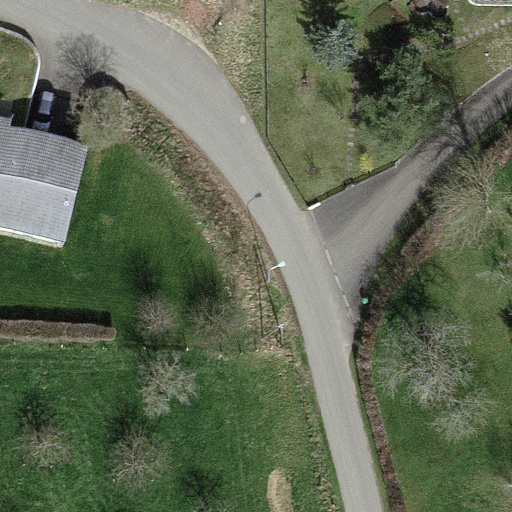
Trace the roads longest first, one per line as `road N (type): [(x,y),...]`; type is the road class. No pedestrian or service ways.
road 1 (unclassified): [(18,0),(111,47),(176,93),(228,144),(274,213),(307,286)]
road 2 (residential): [(511,88),(434,146),(307,286)]
road 3 (unclassified): [(307,286),(362,511)]
